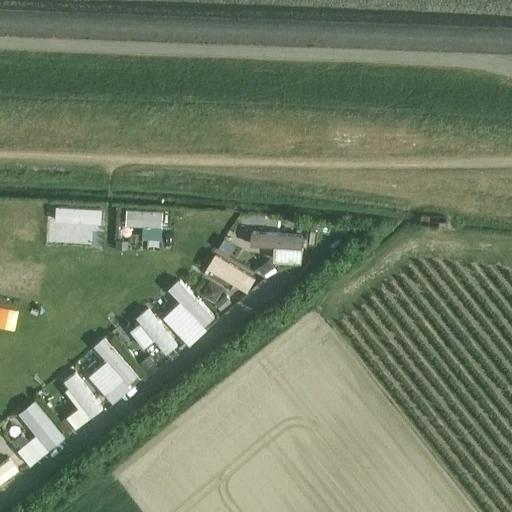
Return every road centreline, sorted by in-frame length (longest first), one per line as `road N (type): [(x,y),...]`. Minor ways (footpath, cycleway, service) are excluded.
road 1 (track): [(0,154),(325,164),(511,159)]
road 2 (unknown): [(0,506),(306,258)]
